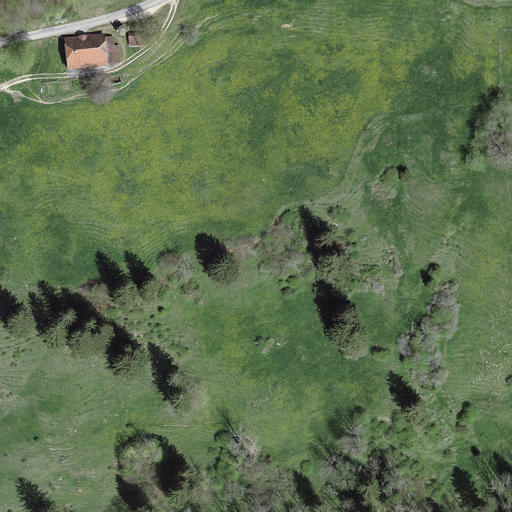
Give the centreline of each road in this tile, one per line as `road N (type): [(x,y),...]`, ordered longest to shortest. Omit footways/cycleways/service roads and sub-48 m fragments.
road 1 (track): [(0,86),(113,69),(159,35),(176,0)]
road 2 (unclassified): [(157,0),(0,42)]
